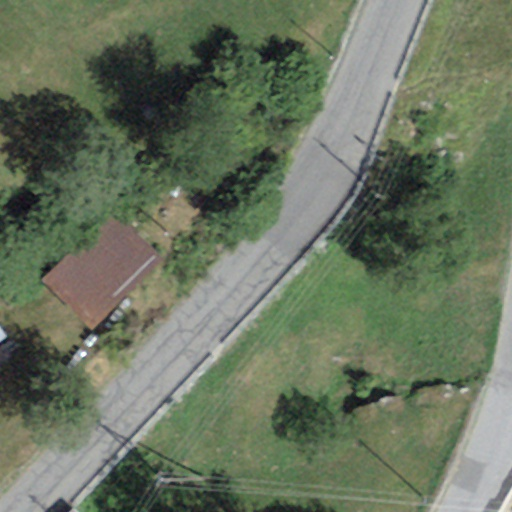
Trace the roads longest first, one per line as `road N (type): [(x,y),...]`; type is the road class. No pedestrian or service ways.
road 1 (tertiary): [(19,511),(269,245),(307,192),(396,0)]
road 2 (unclassified): [(511,399),(461,511)]
